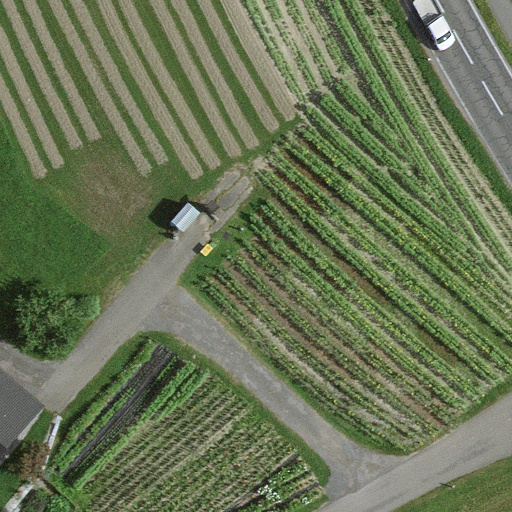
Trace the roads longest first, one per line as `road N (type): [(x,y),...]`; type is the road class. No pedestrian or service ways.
road 1 (unknown): [(249,162),(53,400)]
road 2 (track): [(511,425),(358,511)]
road 3 (track): [(0,349),(53,400),(0,461)]
road 4 (secondary): [(511,122),(440,0)]
